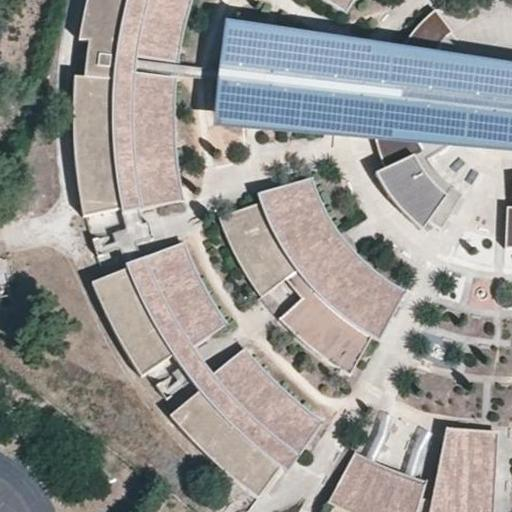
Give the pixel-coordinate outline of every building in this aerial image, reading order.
[(90,43),(113,46),(112,57),(92,68),(110,70),(109,82),(86,80),(85,86),(84,107),(84,140),(87,169),(91,202),(94,219),(130,211),(132,217),(150,212),(193,202),(189,178),(186,159),(184,134),(183,122),(183,105),(185,89),(188,65),(192,41),(197,21),(202,0),(99,0),(98,6),(90,43)] [(327,0),(327,1),(354,18),(360,8),(365,0),(327,0)] [(455,154),(477,156),(511,159),(511,70),(504,69),(485,66),(474,64),(456,43),(463,37),(448,17),(436,26),(426,36),(419,45),(413,55),(405,70),(399,84),(395,101),(382,99),(383,121),(384,135),(387,147),(389,154),(391,161),(396,174),(385,179),(386,181),(397,198),(407,213),(422,228),(431,235),(438,227),(451,234),(471,200),(456,190),(449,182),(441,172),(438,165),(455,154)] [(240,33),(237,57),(233,85),(229,112),(227,133),(263,137),(300,140),(309,140),(300,113),(300,110),(300,102),(301,93),(305,79),(313,52),(316,39),(241,27),(240,33)] [(384,135),(383,121),(382,99),(395,101),(399,84),(405,70),(413,55),(357,46),(324,40),(316,39),(313,52),(305,79),(301,93),(300,102),(300,110),(300,113),(309,140),(356,144),(387,147),(384,135)] [(292,285),(296,290),(309,305),(288,323),(294,330),(308,342),(318,352),(339,368),(358,379),(378,345),(387,350),(396,331),(404,317),(387,300),(385,297),(379,285),(369,264),(358,253),(348,241),(341,230),(335,220),(328,207),(323,193),(320,183),(264,199),(266,209),(230,221),(233,229),(236,239),(243,254),(249,267),(262,288),(270,300),(292,285)] [(135,268),(152,262),(146,246),(163,241),(158,226),(153,227),(150,212),(132,217),(136,231),(104,242),(109,258),(129,251),(135,268)] [(180,358),(188,371),(199,384),(208,395),(180,419),(189,430),(219,461),(235,475),(259,496),(265,501),(273,489),(287,472),(294,477),(306,461),(329,428),(306,409),(281,386),(262,367),(251,354),(221,378),(201,353),(202,350),(212,344),(235,328),(221,306),(210,286),(202,270),(194,246),(152,262),(135,268),(136,273),(103,286),(106,295),(117,323),(122,332),(134,354),(150,378),(180,358)] [(385,297),(387,300),(404,317),(413,298),(404,293),(391,284),(382,276),(369,264),(379,285),(385,297)] [(500,511),(502,492),(503,478),(505,448),(506,438),(455,434),(451,450),(443,488),(432,486),(419,482),(392,474),(374,467),(360,462),(353,479),(347,491),(338,510),(342,511),(500,511)]
